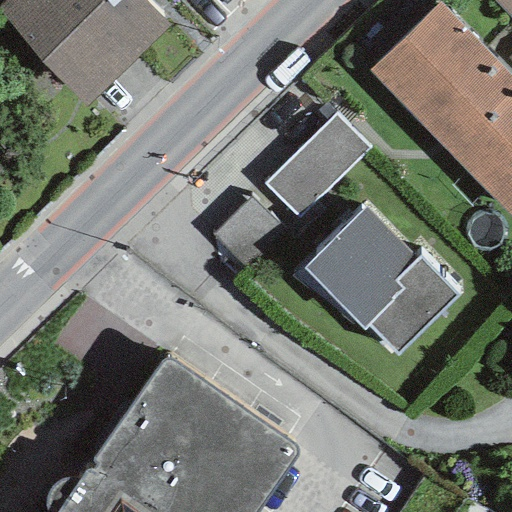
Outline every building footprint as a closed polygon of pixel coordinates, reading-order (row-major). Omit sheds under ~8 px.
[(148,0),(5,0),(0,5),(0,16),(86,107),(172,25),(148,0)] [(511,0),(493,0),(511,19),(511,0)] [(511,78),(438,2),(369,69),(511,217),(511,78)] [(334,115),(264,186),(300,222),(371,151),(334,115)] [(251,199),(214,235),(248,270),(285,234),(251,199)] [(303,268),(363,330),(369,326),(397,355),(458,296),(420,258),(416,262),(364,209),(303,268)] [(165,361),(85,476),(66,475),(53,479),(45,489),(43,499),(44,511),(253,511),(295,452),(165,361)]
